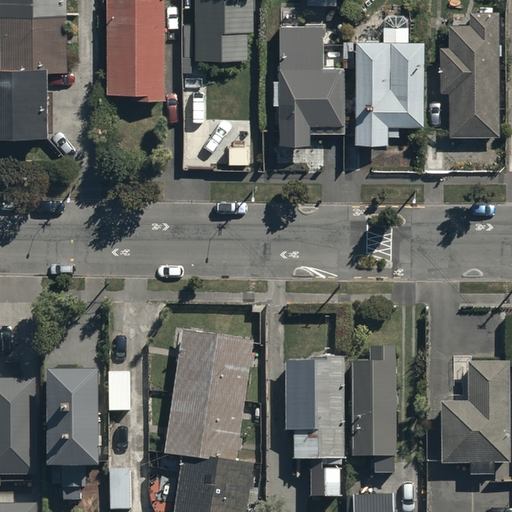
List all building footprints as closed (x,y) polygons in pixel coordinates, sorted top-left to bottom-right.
[(0,0),(1,79),(0,79),(0,149),(49,148),(48,78),(66,78),(65,0),(0,0)] [(169,0),(110,0),(110,89),(146,89),(146,93),(169,93),(169,0)] [(257,0),(193,0),(194,54),(258,54),(257,0)] [(337,0),(307,0),(307,14),(338,14),(337,0)] [(450,133),(501,132),(499,9),(468,9),(468,20),(452,20),(452,43),(439,43),(440,88),(450,88),(450,133)] [(277,22),(275,139),(307,140),(308,119),(344,119),(345,65),(322,65),(323,23),(277,22)] [(383,37),(355,37),(355,137),(390,137),(390,120),(423,120),(423,37),(408,37),(408,22),(383,22),(383,37)] [(212,163),(212,124),(190,123),(189,163),(212,163)] [(247,336),(182,327),(164,455),(180,460),(173,511),(245,511),(248,490),(253,491),(257,466),(248,464),(248,459),(236,458),(249,369),(252,369),(254,357),(251,356),(253,342),(247,341),(247,336)] [(370,357),(353,357),(352,453),(375,453),(374,470),(395,470),(396,343),(370,343),(370,357)] [(309,359),(284,359),(283,430),(293,430),(292,458),(309,461),(309,495),(339,495),(339,456),(341,456),(342,356),(309,355),(309,359)] [(508,358),(469,359),(469,398),(440,399),(442,462),(469,462),(470,472),(494,472),(493,460),(510,460),(508,358)] [(99,363),(47,365),(49,460),(102,459),(99,363)] [(131,367),(110,367),(111,410),(131,410),(131,367)] [(31,376),(0,376),(0,472),(32,472),(31,376)] [(133,468),(112,467),(112,506),(132,506),(133,468)] [(394,511),(394,492),(352,493),(352,511),(394,511)] [(33,511),(33,500),(0,500),(0,511),(33,511)]
